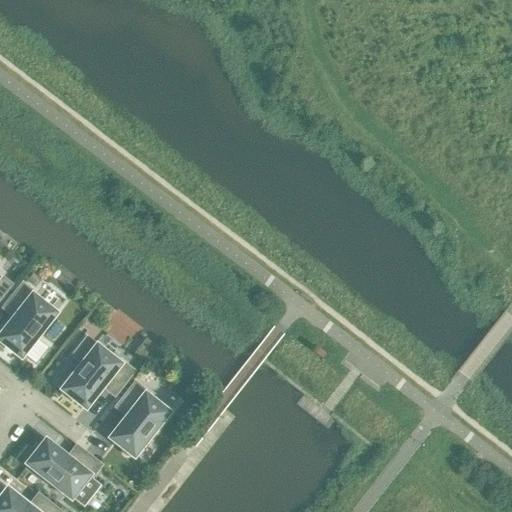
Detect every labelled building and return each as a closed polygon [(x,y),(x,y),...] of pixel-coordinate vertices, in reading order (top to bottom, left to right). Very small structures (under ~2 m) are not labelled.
[(0,298),(10,285),(0,276),(0,298)] [(54,314),(33,298),(35,295),(22,284),(2,308),(14,318),(0,337),(0,340),(20,357),(54,314)] [(114,397),(133,372),(120,361),(117,364),(96,348),(63,390),(85,407),(101,387),(114,397)] [(133,456),(166,413),(146,397),(148,394),(135,383),(115,408),(127,418),(111,438),(122,447),(121,451),(122,455),(125,457),(129,457),(132,455),(133,456)] [(90,480),(100,466),(76,446),(66,459),(45,442),(28,464),(70,498),(87,477),(90,480)] [(59,511),(38,495),(28,507),(7,491),(0,499),(0,511),(59,511)]
